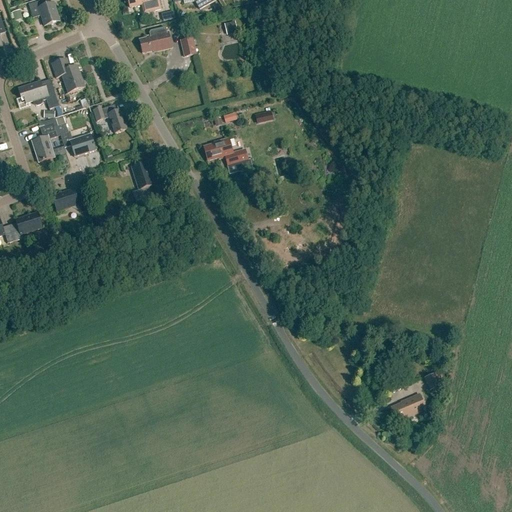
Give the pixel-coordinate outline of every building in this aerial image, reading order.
[(128,0),(130,8),(142,5),(144,13),(161,9),(158,0),(128,0)] [(39,3),(28,6),(33,20),(41,18),(44,28),(60,23),(54,4),(41,8),(39,3)] [(16,21),(23,19),(20,11),(13,13),(16,21)] [(173,12),(161,15),(163,21),(175,18),(173,12)] [(224,25),(227,35),(237,32),(234,22),(224,25)] [(164,28),(149,32),(148,33),(149,37),(147,38),(147,39),(141,41),(144,54),(155,52),(155,53),(171,49),(167,32),(165,32),(164,28)] [(191,38),(179,41),(184,57),(195,54),(191,38)] [(66,60),(50,66),(55,80),(61,78),(67,96),(86,89),(78,67),(70,70),(66,60)] [(43,104),(43,102),(47,101),(50,111),(60,108),(51,81),(42,84),(41,82),(18,90),(21,100),(24,99),(26,105),(34,102),(35,105),(37,106),(38,107),(42,106),(43,104)] [(97,123),(104,121),(109,119),(114,134),(127,129),(120,111),(116,112),(114,107),(102,111),(101,108),(93,111),(97,123)] [(254,115),(256,125),(272,122),(271,112),(254,115)] [(223,117),(225,123),(237,121),(235,114),(223,117)] [(40,129),(43,140),(31,144),(38,165),(55,159),(49,141),(57,138),(53,124),(40,129)] [(69,132),(68,133),(66,124),(55,128),(58,136),(60,136),(65,149),(70,147),(74,159),(95,151),(90,135),(72,141),(69,132)] [(215,145),(204,148),(207,162),(219,159),(219,160),(227,158),(229,167),(248,162),(245,151),(232,154),(229,140),(214,143),(215,145)] [(150,189),(155,187),(147,164),(132,169),(140,191),(134,193),(136,200),(152,195),(150,189)] [(75,191),(52,198),(57,214),(80,206),(82,214),(90,212),(84,196),(77,198),(75,191)] [(111,213),(94,219),(99,234),(116,228),(111,213)] [(38,214),(14,222),(15,225),(9,227),(14,243),(21,241),(19,237),(43,229),(38,214)] [(0,221),(0,220),(0,237),(5,236),(8,245),(14,243),(9,227),(3,229),(0,221)] [(434,374),(438,384),(444,381),(440,372),(434,374)] [(424,379),(429,392),(439,388),(434,375),(424,379)] [(416,398),(402,403),(403,405),(393,409),(398,421),(408,417),(408,418),(422,413),(416,398)]
